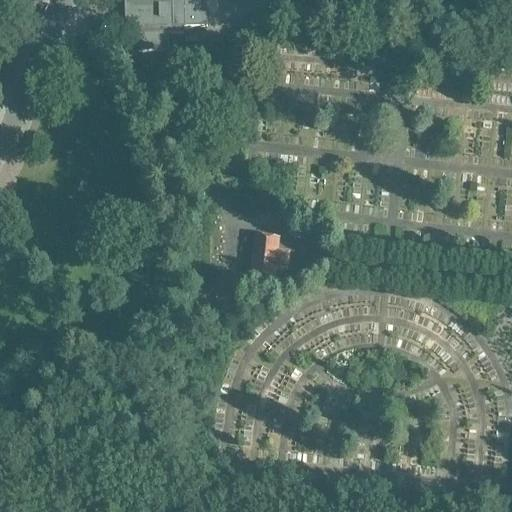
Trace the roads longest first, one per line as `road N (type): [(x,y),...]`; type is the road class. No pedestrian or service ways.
road 1 (unknown): [(277,8),(262,7),(206,36),(170,60),(165,74),(232,217)]
road 2 (unclassified): [(0,138),(59,0)]
